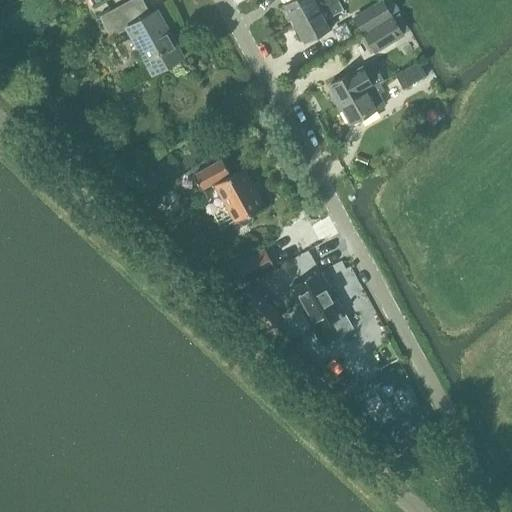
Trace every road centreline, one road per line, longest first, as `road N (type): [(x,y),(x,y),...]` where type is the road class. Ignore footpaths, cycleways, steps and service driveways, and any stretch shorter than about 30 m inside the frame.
road 1 (unclassified): [(428,511),(0,113)]
road 2 (unclassified): [(497,511),(218,0)]
